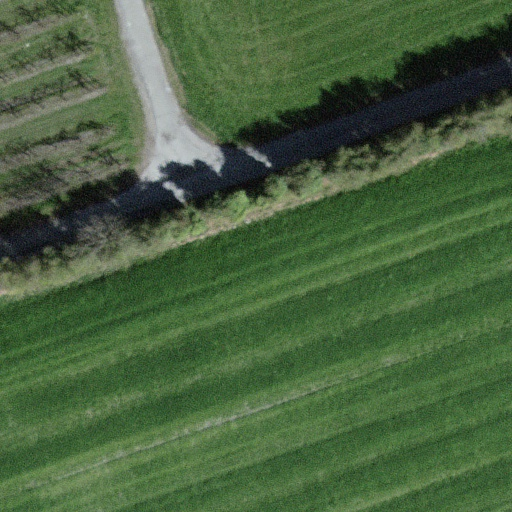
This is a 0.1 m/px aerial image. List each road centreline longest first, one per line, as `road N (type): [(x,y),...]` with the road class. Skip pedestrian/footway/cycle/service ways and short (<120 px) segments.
road 1 (unclassified): [(192,187),(511,71)]
road 2 (unclassified): [(0,253),(192,187)]
road 3 (unclassified): [(192,187),(130,0)]
